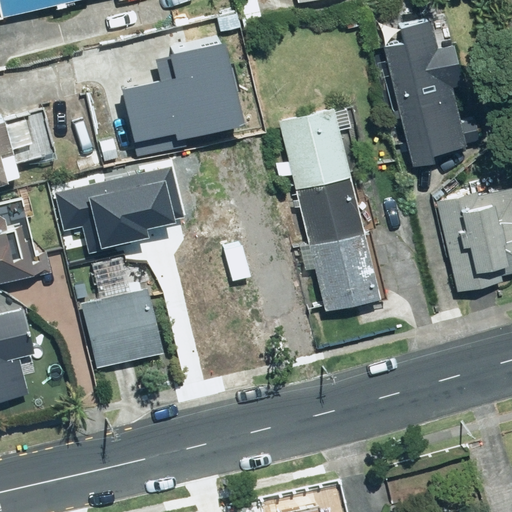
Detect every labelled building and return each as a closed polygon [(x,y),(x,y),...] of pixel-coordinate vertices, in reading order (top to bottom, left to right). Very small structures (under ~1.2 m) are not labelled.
[(0,0),(0,15),(68,0),(0,0)] [(261,21),(255,0),(242,0),(236,1),(241,25),(261,21)] [(392,29),(393,37),(395,44),(378,48),(403,168),(430,162),(427,151),(459,145),(438,45),(432,46),(427,22),(392,29)] [(118,76),(131,133),(239,108),(221,33),(158,48),(162,66),(118,76)] [(275,119),(284,157),(272,160),(276,177),(288,174),(320,309),(382,295),(366,232),(373,230),(353,147),(361,145),(350,101),(328,106),(275,119)] [(36,103),(0,113),(0,178),(11,176),(8,163),(50,151),(36,103)] [(261,136),(206,145),(211,175),(246,169),(251,197),(271,193),(261,136)] [(54,193),(63,230),(84,225),(90,251),(150,237),(147,227),(186,218),(174,166),(54,193)] [(511,184),(511,181),(432,202),(455,291),(490,283),(487,274),(511,268),(511,184)] [(0,278),(37,270),(24,217),(32,215),(28,194),(0,200),(0,278)] [(242,247),(175,261),(181,290),(166,293),(180,361),(197,358),(198,363),(237,355),(235,345),(261,340),(257,320),(265,319),(257,282),(249,283),(242,247)] [(87,261),(91,278),(71,283),(92,366),(156,350),(135,267),(124,269),(120,253),(87,261)] [(18,311),(0,315),(0,399),(23,393),(18,377),(35,373),(31,362),(64,353),(56,327),(24,335),(18,311)]
